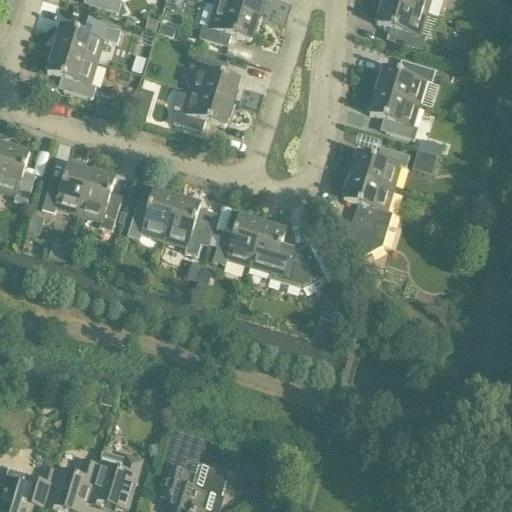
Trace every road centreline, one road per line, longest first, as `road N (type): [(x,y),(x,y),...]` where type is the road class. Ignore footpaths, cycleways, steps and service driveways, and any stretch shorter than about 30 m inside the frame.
road 1 (residential): [(32,0),(6,83),(23,116),(243,184)]
road 2 (residential): [(243,184),(280,194),(300,189),(314,170),(327,131),(337,0)]
road 3 (residential): [(243,184),(308,0)]
